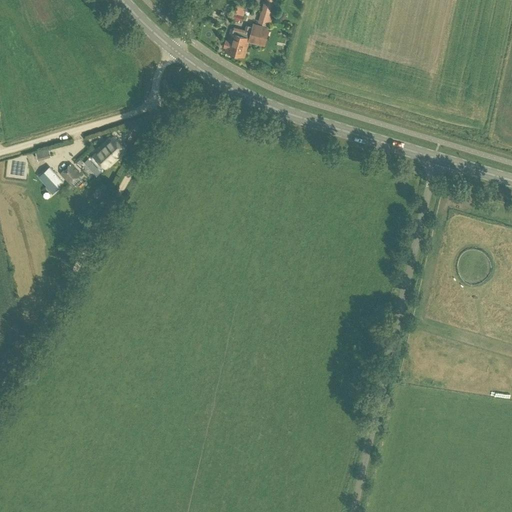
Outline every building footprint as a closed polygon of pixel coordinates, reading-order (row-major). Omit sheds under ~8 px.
[(264,0),(258,22),(269,25),(276,0),(264,0)] [(233,19),(242,21),(244,14),(235,12),(233,19)] [(244,36),(235,34),(230,32),(228,40),(225,40),(223,47),(226,48),(224,51),(244,57),(248,41),(264,46),(269,28),(253,23),(249,38),(244,36)] [(90,157),(102,172),(103,172),(102,170),(108,165),(109,166),(120,158),(119,156),(125,151),(115,139),(109,144),(108,143),(96,153),(97,154),(92,158),(91,157),(90,157)] [(36,153),(37,160),(50,156),(49,150),(36,153)] [(60,173),(69,183),(80,174),(71,164),(60,173)] [(56,190),(58,187),(58,186),(63,182),(49,167),(41,174),(38,176),(47,186),(46,187),(52,193),(56,190)]
